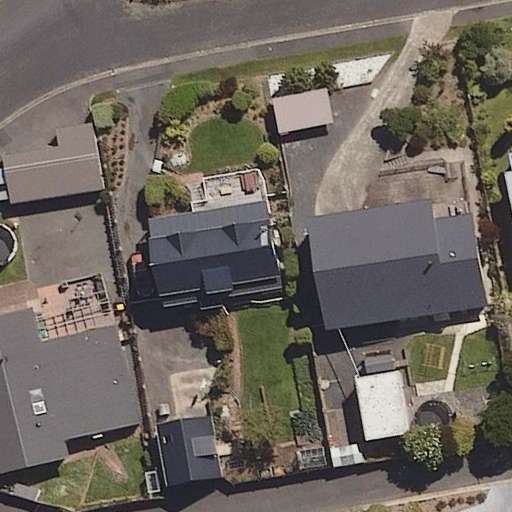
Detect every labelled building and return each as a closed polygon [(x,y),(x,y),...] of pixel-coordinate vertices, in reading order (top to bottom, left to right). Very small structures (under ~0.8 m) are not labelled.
[(335,121),(328,89),(275,100),(281,131),(335,121)] [(103,188),(94,122),(8,134),(17,200),(103,188)] [(488,304),(474,193),(302,215),(317,327),(488,304)] [(287,287),(271,198),(154,219),(170,307),(287,287)] [(44,340),(37,305),(0,312),(0,470),(72,456),(68,437),(139,423),(120,325),(44,340)] [(412,432),(403,370),(361,375),(370,437),(412,432)] [(215,415),(164,421),(171,482),(222,476),(215,415)]
